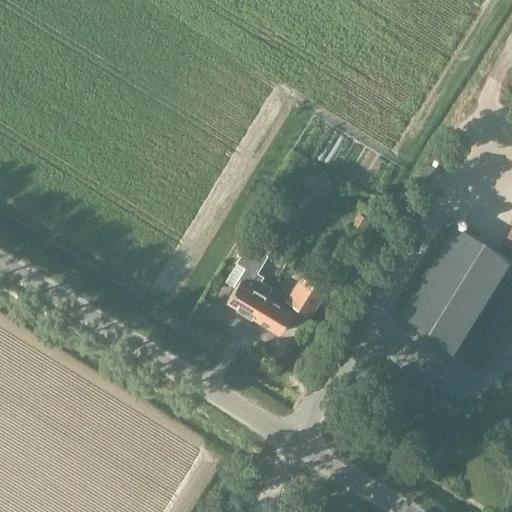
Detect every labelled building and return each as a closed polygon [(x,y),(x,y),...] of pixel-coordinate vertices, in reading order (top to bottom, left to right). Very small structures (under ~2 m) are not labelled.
[(419,327),(420,326),(475,236),(476,236),(454,223),(397,314),(419,327)] [(511,224),(502,241),(511,246),(511,255),(510,258),(511,258),(511,224)] [(511,258),(510,258),(475,236),(420,326),(482,363),(511,314),(511,258)] [(265,256),(257,251),(246,244),(236,262),(246,268),(226,300),(253,317),(267,295),(266,295),(270,287),(259,280),(262,275),(256,272),(265,256)] [(309,315),(324,292),(299,276),(287,295),(297,301),(295,305),(309,315)] [(267,295),(253,317),(278,332),(291,311),(267,295)] [(511,342),(511,330),(504,329),(501,341),(511,342)]
